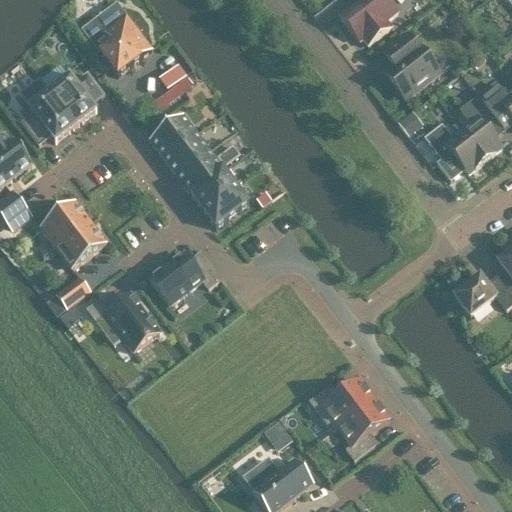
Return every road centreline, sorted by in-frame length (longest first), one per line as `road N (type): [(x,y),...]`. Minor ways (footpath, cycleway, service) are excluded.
road 1 (residential): [(459,239),(271,0)]
road 2 (residential): [(353,320),(289,237),(232,280),(189,221)]
road 3 (residential): [(189,221),(126,136),(51,191)]
road 4 (residential): [(436,430),(353,320)]
road 5 (residential): [(436,430),(330,511)]
road 6 (residential): [(353,320),(459,239)]
